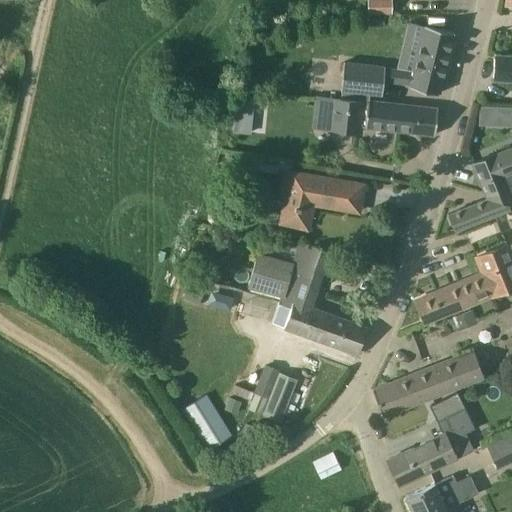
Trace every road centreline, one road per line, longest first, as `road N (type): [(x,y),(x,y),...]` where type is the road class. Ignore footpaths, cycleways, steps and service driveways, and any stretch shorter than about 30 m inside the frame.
road 1 (residential): [(353,403),(465,82),(483,0)]
road 2 (unknown): [(171,511),(141,447),(101,398),(0,328)]
road 3 (unknown): [(0,202),(50,0)]
road 4 (unclassified): [(178,511),(239,485),(353,403)]
